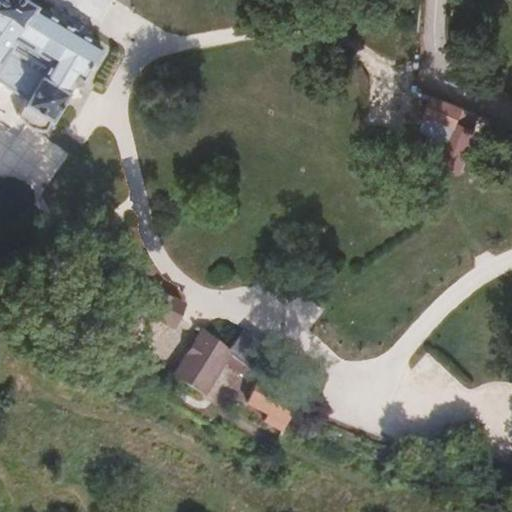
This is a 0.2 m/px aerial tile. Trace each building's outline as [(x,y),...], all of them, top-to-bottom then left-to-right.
[(73,92),(96,52),(9,0),(0,0),(0,91),(19,105),(14,113),(42,130),(67,88),(73,92)] [(474,122),(429,104),(418,136),(448,149),(455,130),(464,134),(470,131),(474,122)] [(92,334),(121,346),(134,317),(167,330),(177,307),(143,292),(140,295),(114,284),(92,334)] [(162,375),(191,397),(218,363),(248,387),(239,406),(264,417),(260,426),(276,433),(289,406),(255,378),(272,358),(238,331),(221,352),(195,333),(162,375)] [(375,468),(380,453),(289,418),(283,433),(375,468)] [(387,470),(427,484),(432,472),(392,457),(387,470)]
